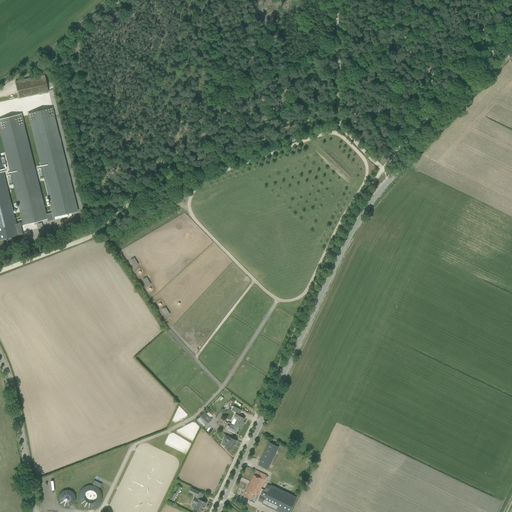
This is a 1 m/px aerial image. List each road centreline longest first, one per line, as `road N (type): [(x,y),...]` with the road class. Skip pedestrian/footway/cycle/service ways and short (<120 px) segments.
road 1 (tertiary): [(217,511),(356,223),(511,49)]
road 2 (track): [(106,0),(47,49),(90,215),(105,225)]
road 3 (unclassified): [(32,511),(0,357)]
